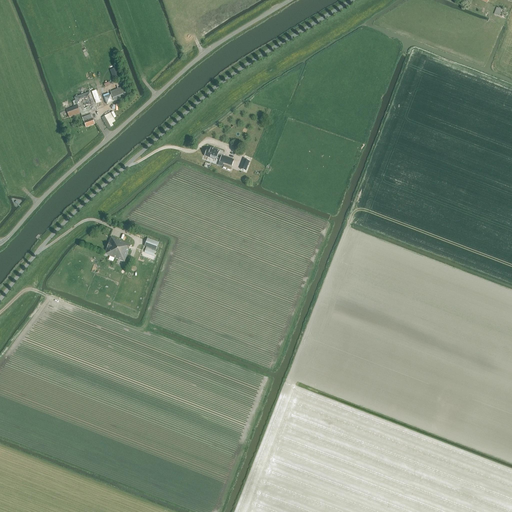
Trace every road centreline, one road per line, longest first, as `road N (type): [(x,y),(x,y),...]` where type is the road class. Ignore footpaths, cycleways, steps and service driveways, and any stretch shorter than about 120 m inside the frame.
road 1 (unclassified): [(0,299),(73,212),(218,84),(352,0)]
road 2 (unclassified): [(290,0),(200,56),(0,243)]
